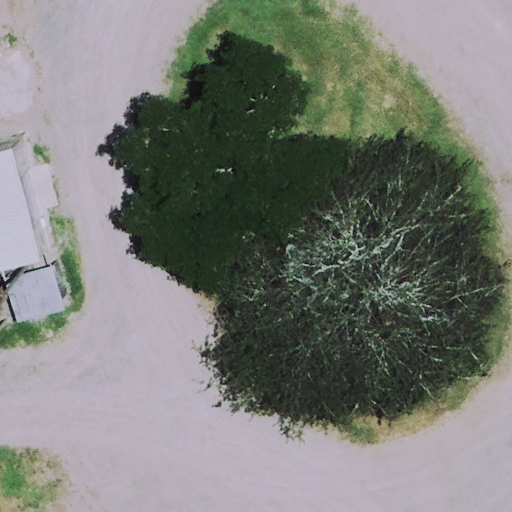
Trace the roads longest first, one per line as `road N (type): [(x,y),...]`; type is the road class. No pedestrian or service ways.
road 1 (track): [(138,0),(121,75),(148,230),(239,387),(344,511)]
road 2 (track): [(511,118),(423,0)]
